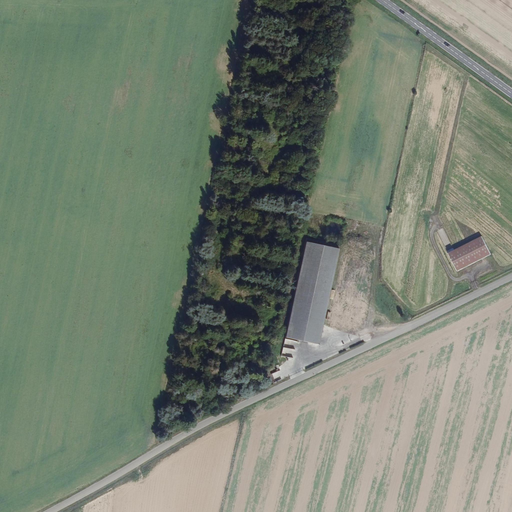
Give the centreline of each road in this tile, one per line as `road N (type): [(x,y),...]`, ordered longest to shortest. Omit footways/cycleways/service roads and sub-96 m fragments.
road 1 (unclassified): [(49,511),(216,417),(511,276)]
road 2 (primary): [(511,93),(381,0)]
